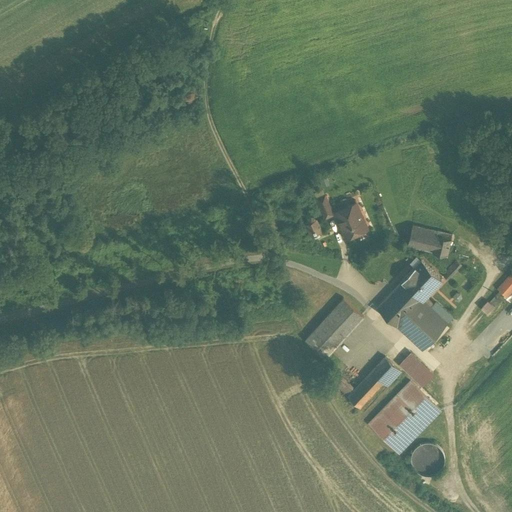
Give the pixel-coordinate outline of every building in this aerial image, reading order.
[(343,197),(333,173),(326,176),(336,200),(343,197)] [(333,214),(324,195),(320,197),(317,198),(325,217),(333,214)] [(356,202),(344,207),(343,205),(334,209),(346,237),(367,228),(356,202)] [(314,218),(311,217),(308,218),(306,221),(307,223),(312,235),(320,231),(315,219),(315,220),(314,218)] [(452,234),(413,224),(408,245),(447,254),(452,234)] [(421,259),(377,307),(397,325),(425,295),(441,278),(421,259)] [(457,260),(442,275),(447,278),(461,264),(457,260)] [(511,271),(497,287),(506,296),(511,289),(511,271)] [(425,295),(397,325),(422,348),(447,322),(442,317),(443,317),(442,316),(431,306),(433,303),(425,295)] [(364,316),(343,297),(305,339),(325,358),(364,316)] [(492,298),(485,306),(492,312),(499,304),(492,298)] [(402,363),(427,386),(439,372),(414,349),(402,363)] [(355,388),(348,396),(360,407),(383,382),(396,367),(385,356),(355,388)] [(396,367),(383,382),(387,386),(401,371),(396,367)] [(355,388),(341,375),(334,383),(348,396),(355,388)] [(410,380),(368,423),(399,453),(441,410),(410,380)] [(415,469),(418,472),(421,474),(426,475),(430,475),(434,474),(438,472),(441,469),(443,465),(444,461),(444,457),(443,453),(441,449),(438,446),(434,444),(430,442),(426,442),(422,443),(418,446),(415,449),(413,452),(411,457),(411,461),(412,465),(415,469)]
